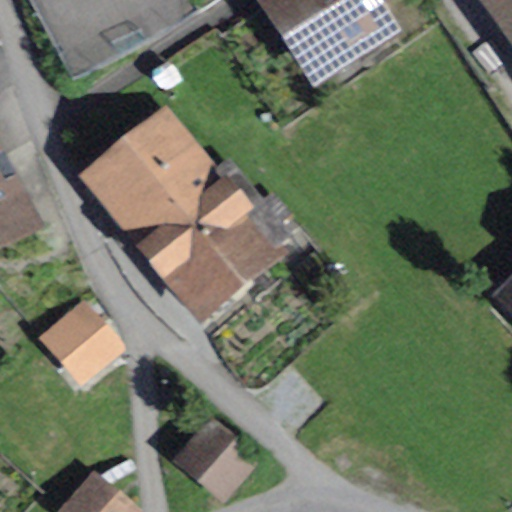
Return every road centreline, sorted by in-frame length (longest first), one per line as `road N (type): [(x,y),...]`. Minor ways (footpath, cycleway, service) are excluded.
road 1 (unclassified): [(0,54),(77,227),(144,319)]
road 2 (unclassified): [(144,319),(190,381),(328,488)]
road 3 (residential): [(152,511),(144,319)]
